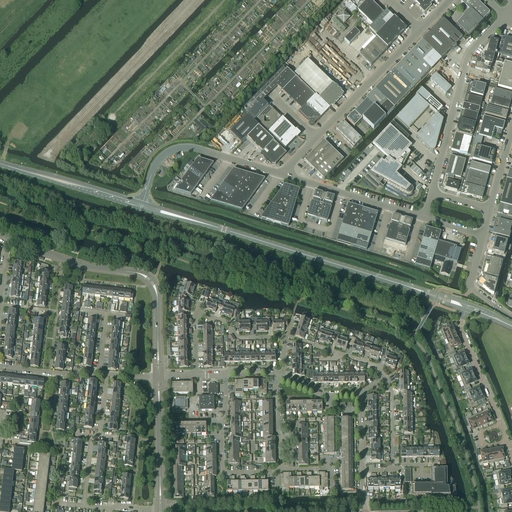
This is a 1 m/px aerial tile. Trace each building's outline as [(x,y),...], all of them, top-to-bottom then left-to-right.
[(372,25),(384,13),(370,0),(367,0),(357,10),(372,25)] [(424,14),(431,6),(430,5),(434,0),(417,0),(416,2),(420,7),(420,9),(424,14)] [(490,12),(477,0),(463,0),(462,1),(461,1),(461,2),(471,11),(466,16),(465,15),(456,24),(468,35),(490,12)] [(353,14),(358,9),(350,1),(345,6),(353,14)] [(376,35),(382,30),(388,23),(393,17),(393,16),(392,15),(391,15),(390,14),(386,10),(384,13),(372,25),(369,28),(376,35)] [(343,12),(337,18),(343,25),(350,18),(343,12)] [(400,35),(406,29),(394,17),(393,17),(388,23),(400,35)] [(347,28),(343,25),(337,18),(333,22),(344,32),(347,28)] [(463,38),(444,20),(436,28),(432,30),(432,31),(433,31),(424,41),(423,41),(433,50),(442,59),(451,49),(452,50),(455,50),(457,48),(456,45),(463,38)] [(394,42),(400,35),(388,23),(382,30),(394,42)] [(349,45),(360,35),(355,30),(344,40),(349,45)] [(387,48),(394,42),(382,30),(376,35),(375,36),(377,38),(387,48)] [(511,57),(511,39),(505,37),(501,55),(511,57)] [(384,53),(388,49),(387,48),(377,38),(372,42),(384,53)] [(489,73),(498,42),(492,40),(478,57),(474,69),(489,73)] [(428,56),(433,50),(423,41),(420,43),(421,44),(418,47),(428,56)] [(380,58),(384,53),(372,42),(368,47),(373,51),(380,58)] [(364,60),(368,55),(373,51),(368,47),(360,56),(364,60)] [(422,61),(428,56),(418,47),(414,49),(415,50),(413,52),(422,61)] [(375,62),(380,58),(373,51),(368,55),(375,62)] [(417,67),(422,61),(413,52),(409,54),(410,55),(408,58),(407,58),(417,67)] [(371,66),(375,62),(368,55),(364,60),(371,66)] [(411,72),(417,67),(407,58),(403,60),(404,60),(405,61),(402,63),(411,72)] [(329,109),(343,95),(308,60),(294,74),(316,96),(329,109)] [(420,81),(426,75),(431,70),(422,61),(417,67),(411,72),(420,81)] [(511,64),(505,62),(503,69),(511,71),(511,64)] [(420,81),(411,72),(402,63),(398,65),(399,66),(395,71),(413,88),(420,81)] [(286,71),(283,68),(268,83),(274,89),(277,86),(286,95),(299,81),(287,69),(286,71)] [(511,71),(503,69),(501,75),(511,77),(511,71)] [(408,94),(413,88),(395,71),(391,73),(392,74),(390,76),(389,76),(408,94)] [(435,74),(430,80),(433,83),(438,77),(435,74)] [(511,77),(501,75),(500,81),(511,84),(511,77)] [(394,108),(408,94),(389,76),(385,78),(386,78),(386,79),(376,90),(387,101),(394,108)] [(438,77),(433,83),(436,86),(442,80),(438,77)] [(442,80),(436,86),(439,89),(445,83),(442,80)] [(292,101),(305,87),(299,81),(286,95),(292,101)] [(511,90),(511,84),(500,81),(498,87),(499,87),(511,90)] [(469,82),(466,94),(483,98),(486,86),(469,82)] [(270,94),(274,89),(268,83),(264,88),(270,94)] [(445,83),(439,89),(446,95),(451,89),(445,83)] [(484,103),(487,104),(508,110),(511,96),(511,94),(499,90),(499,87),(498,87),(489,85),(484,103)] [(298,107),(312,93),(305,87),(292,101),(298,107)] [(266,98),(270,94),(264,88),(260,92),(266,98)] [(419,98),(424,92),(422,89),(416,95),(419,98)] [(367,99),(378,110),(385,117),(394,108),(387,101),(376,90),(372,92),(373,93),(367,99)] [(254,121),(255,120),(268,106),(263,101),(266,98),(260,92),(244,108),(247,111),(245,112),(254,121)] [(419,98),(422,100),(427,94),(424,92),(419,98)] [(302,110),(307,105),(315,97),(315,96),(312,93),(298,107),(302,110)] [(422,100),(424,103),(430,97),(427,94),(422,100)] [(484,105),(484,104),(481,103),(482,99),(466,95),(463,104),(480,109),(483,109),(484,105)] [(321,118),(329,109),(316,96),(315,96),(315,97),(307,105),(321,118)] [(417,96),(409,105),(421,116),(429,107),(417,96)] [(437,114),(442,108),(430,97),(424,103),(437,114)] [(373,129),(385,117),(378,110),(367,99),(355,111),(362,118),(373,129)] [(463,104),(461,111),(478,115),(480,109),(463,104)] [(321,118),(307,105),(302,110),(298,114),(306,122),(309,122),(309,124),(311,126),(313,126),(315,124),(315,122),(317,122),(321,118)] [(415,123),(421,116),(409,105),(403,112),(415,123)] [(487,106),(484,105),(483,109),(482,113),(484,114),(506,120),(508,112),(487,106)] [(281,117),(272,108),(269,106),(268,106),(255,120),(267,131),(281,117)] [(478,115),(461,111),(459,120),(478,125),(480,116),(478,116),(478,115)] [(354,127),(362,119),(354,112),(346,120),(354,127)] [(408,130),(415,123),(403,112),(396,119),(408,130)] [(241,144),(247,138),(258,126),(247,115),(230,133),(241,144)] [(429,123),(440,133),(443,120),(437,115),(429,123)] [(503,128),(504,126),(505,123),(484,117),(478,136),(491,140),(491,139),(499,141),(502,130),(503,130),(503,128)] [(282,118),(275,126),(268,133),(285,149),(296,138),(295,138),(298,135),(295,132),(296,131),(282,118)] [(478,126),(478,125),(459,120),(455,133),(475,138),(478,126)] [(343,122),(335,130),(336,129),(354,147),(353,148),(362,140),(343,122)] [(422,130),(429,136),(437,143),(440,133),(429,123),(422,130)] [(262,152),(266,149),(274,141),(258,126),(247,138),(262,152)] [(401,170),(402,169),(410,153),(408,150),(412,146),(390,126),(373,144),(387,157),(401,170)] [(416,137),(423,144),(429,136),(422,130),(416,137)] [(470,155),(474,139),(455,134),(451,150),(470,155)] [(437,143),(429,136),(423,144),(430,150),(431,151),(433,151),(434,150),(435,149),(437,143)] [(286,153),(274,141),(266,149),(262,152),(261,154),(272,165),(276,165),(286,153)] [(326,152),(331,147),(324,141),(319,146),(326,152)] [(321,157),(326,152),(319,146),(315,151),(321,157)] [(491,165),(495,151),(476,146),(472,159),(491,165)] [(326,161),(335,152),(331,147),(326,152),(321,157),(326,161)] [(316,162),(321,157),(315,151),(310,156),(316,162)] [(330,166),(339,156),(335,152),(326,161),(330,166)] [(311,167),(316,162),(310,156),(305,161),(311,167)] [(334,170),(344,160),(339,156),(330,166),(334,170)] [(462,173),(465,160),(450,156),(447,169),(462,173)] [(316,171),(326,161),(321,157),(316,162),(311,167),(316,171)] [(401,170),(387,157),(384,161),(381,159),(367,174),(379,185),(382,181),(385,185),(386,183),(387,184),(405,194),(406,194),(407,195),(408,195),(409,195),(410,194),(411,194),(412,194),(412,193),(413,192),(413,191),(413,190),(413,189),(413,188),(412,188),(412,187),(397,174),(401,170)] [(207,173),(213,163),(198,159),(194,164),(207,173)] [(320,176),(330,166),(326,161),(316,171),(320,176)] [(488,175),(490,168),(471,163),(469,170),(488,175)] [(204,177),(207,173),(194,164),(191,168),(204,177)] [(324,180),(325,179),(334,170),(330,166),(320,176),(324,180)] [(200,181),(204,177),(191,168),(188,172),(200,181)] [(242,183),(246,179),(249,174),(233,169),(230,174),(242,183)] [(460,179),(462,173),(447,169),(445,175),(460,179)] [(463,194),(466,182),(469,170),(466,169),(463,180),(460,192),(460,193),(463,194)] [(485,187),(488,175),(469,170),(466,182),(485,187)] [(197,186),(200,181),(188,172),(185,177),(197,186)] [(239,188),(242,183),(230,174),(227,179),(239,188)] [(258,188),(265,179),(249,174),(246,179),(258,188)] [(442,180),(441,186),(444,187),(444,189),(460,193),(460,192),(463,180),(445,175),(444,181),(442,180)] [(194,190),(197,186),(185,177),(181,181),(194,190)] [(236,192),(239,188),(227,179),(223,183),(236,192)] [(255,193),(258,188),(246,179),(242,183),(255,193)] [(511,207),(511,181),(506,180),(500,204),(511,207)] [(191,195),(194,190),(181,181),(175,190),(191,195)] [(482,199),(485,187),(466,182),(463,194),(482,199)] [(233,197),(236,192),(223,183),(220,187),(233,197)] [(252,197),(255,193),(242,183),(239,188),(252,197)] [(285,185),(260,218),(288,227),(300,189),(285,185)] [(230,201),(233,197),(220,187),(217,192),(230,201)] [(249,201),(252,197),(239,188),(236,192),(249,201)] [(322,203),(324,194),(314,191),(312,199),(313,199),(313,201),(322,203)] [(226,206),(230,201),(217,192),(210,201),(226,206)] [(245,206),(249,201),(236,192),(233,197),(245,206)] [(332,205),(334,197),(324,194),(322,203),(331,206),(331,205),(332,205)] [(242,211),(245,206),(233,197),(230,201),(226,206),(242,211)] [(322,203),(313,201),(312,202),(311,201),(307,216),(317,219),(322,203)] [(327,222),(331,207),(330,207),(331,206),(322,203),(317,219),(327,222)] [(361,214),(363,209),(348,204),(346,210),(361,214)] [(511,217),(511,207),(500,204),(497,214),(511,217)] [(376,219),(378,213),(363,209),(361,214),(376,219)] [(359,219),(361,214),(346,210),(345,215),(359,219)] [(374,224),(376,219),(361,214),(359,219),(374,224)] [(496,219),(511,223),(511,217),(497,214),(496,219)] [(358,225),(359,219),(345,215),(343,220),(358,225)] [(413,221),(403,218),(393,215),(390,223),(391,223),(391,224),(400,227),(409,230),(409,228),(410,229),(413,221)] [(373,229),(374,224),(359,219),(358,225),(373,229)] [(509,238),(510,233),(511,223),(496,219),(493,228),(494,229),(493,234),(508,238),(509,238)] [(356,230),(358,225),(343,220),(341,225),(356,230)] [(400,227),(391,224),(391,225),(390,225),(385,240),(395,243),(400,227)] [(355,235),(356,230),(341,225),(340,230),(355,235)] [(371,234),(373,229),(358,225),(356,230),(371,234)] [(405,246),(409,231),(408,231),(409,230),(400,227),(395,243),(405,246)] [(438,243),(438,241),(441,232),(426,228),(423,239),(438,243)] [(353,240),(355,235),(340,230),(338,236),(353,240)] [(370,239),(371,234),(356,230),(355,235),(370,239)] [(508,238),(493,234),(492,237),(491,237),(487,250),(504,255),(508,238)] [(368,245),(370,239),(355,235),(353,240),(368,245)] [(351,246),(353,240),(338,236),(337,241),(351,246)] [(433,259),(434,256),(438,243),(423,239),(418,254),(433,259)] [(366,250),(368,245),(353,240),(351,246),(366,250)] [(456,249),(456,247),(438,241),(438,243),(434,256),(444,259),(451,261),(452,261),(456,249)] [(456,249),(452,261),(457,263),(461,250),(456,249)] [(431,264),(433,259),(418,254),(416,259),(431,264)] [(500,269),(503,261),(485,256),(483,264),(500,269)] [(444,263),(441,273),(448,275),(451,265),(450,265),(451,261),(444,259),(435,257),(434,260),(444,263)] [(430,269),(431,264),(416,259),(415,265),(430,269)] [(498,278),(500,269),(483,264),(481,273),(498,278)] [(493,295),(497,281),(480,276),(479,281),(480,285),(490,294),(493,295)] [(186,283),(184,288),(194,292),(196,286),(186,283)] [(194,292),(184,288),(182,287),(180,292),(179,292),(178,295),(186,298),(187,295),(192,297),(194,292)] [(125,291),(124,299),(133,300),(134,292),(125,291)] [(189,306),(189,301),(184,301),(184,298),(175,298),(175,301),(176,301),(176,307),(178,307),(189,306)] [(205,309),(210,311),(213,301),(208,299),(205,309)] [(217,307),(220,308),(222,301),(219,300),(218,302),(213,301),(210,311),(215,313),(217,307)] [(221,315),(226,316),(230,306),(227,305),(228,302),(222,301),(220,308),(223,309),(221,315)] [(230,306),(226,316),(231,318),(233,313),(236,314),(239,305),(234,303),(232,307),(230,306)] [(189,306),(178,307),(178,312),(175,312),(175,315),(184,315),(184,312),(189,312),(189,306)] [(284,320),(278,321),(279,331),(284,331),(284,326),(287,326),(287,317),(284,317),(284,320)] [(244,332),(244,321),(239,321),(239,318),(236,318),(236,326),(239,326),(239,332),(244,332)] [(250,321),(244,321),(244,332),(250,332),(250,326),(253,326),(253,318),(250,318),(250,321)] [(256,318),(253,318),(253,326),(256,326),(256,332),(262,332),(261,321),(261,318),(256,318)] [(267,321),(261,321),(262,332),(267,332),(267,326),(270,326),(270,318),(267,318),(267,321)] [(273,318),(270,318),(270,326),(273,326),(273,331),(279,331),(278,321),(273,321),(273,318)] [(440,330),(442,336),(454,330),(452,325),(449,327),(449,326),(445,328),(440,330)] [(319,341),(324,343),(328,333),(323,331),(323,328),(320,327),(318,335),(321,336),(319,341)] [(59,334),(59,337),(63,337),(63,339),(67,339),(67,335),(68,331),(69,332),(69,329),(68,329),(60,328),(59,334)] [(446,340),(456,335),(454,330),(442,336),(444,341),(446,340)] [(331,340),(334,341),(337,332),(334,331),(333,334),(328,333),(324,343),(330,345),(331,340)] [(335,346),(341,348),(344,338),(339,336),(340,333),(337,332),(334,341),(337,342),(335,346)] [(229,342),(229,340),(233,337),(232,335),(228,337),(227,338),(224,338),(224,342),(227,342),(227,345),(227,348),(229,348),(229,345),(229,342)] [(446,340),(448,344),(448,345),(458,340),(456,335),(446,340)] [(348,345),(350,346),(353,338),(350,337),(349,339),(344,338),(341,348),(346,350),(348,345)] [(353,346),(351,352),(357,353),(360,343),(361,341),(356,339),(353,338),(350,346),(353,346)] [(448,345),(448,344),(446,345),(448,350),(446,351),(447,355),(454,352),(453,349),(460,346),(458,340),(448,345)] [(369,343),(366,342),(366,343),(361,341),(360,343),(357,353),(362,355),(364,350),(367,351),(369,343)] [(368,357),(373,359),(376,348),(371,347),(372,344),(369,343),(367,351),(369,352),(368,357)] [(58,346),(57,352),(65,353),(68,353),(68,350),(65,350),(66,346),(66,344),(58,344),(58,346)] [(376,348),(373,359),(378,360),(380,355),(383,356),(385,348),(382,347),(381,350),(376,348)] [(384,365),(389,367),(393,357),(393,355),(388,353),(389,352),(385,351),(383,359),(386,360),(384,365)] [(452,359),(454,364),(466,359),(465,355),(464,355),(464,354),(462,355),(462,354),(456,356),(455,353),(448,356),(450,359),(452,359)] [(393,357),(389,367),(395,369),(396,364),(399,365),(402,357),(399,356),(398,358),(393,357)] [(456,374),(457,373),(459,372),(463,371),(461,368),(467,365),(467,364),(468,364),(468,363),(468,362),(466,359),(454,364),(456,369),(454,370),(456,374)] [(459,372),(457,373),(458,376),(459,376),(461,381),(474,376),(472,372),(471,371),(470,372),(469,371),(464,374),(463,371),(459,372)] [(367,373),(359,373),(359,383),(364,383),(364,378),(367,378),(367,373)] [(466,390),(470,388),(469,385),(474,383),(474,382),(476,381),(475,380),(476,380),(474,376),(461,381),(465,390),(466,390)] [(243,393),(243,380),(234,380),(234,395),(240,395),(240,396),(243,396),(243,393)] [(267,380),(258,380),(258,393),(258,396),(262,396),(262,394),(267,394),(267,380)] [(193,383),(172,384),(172,394),(193,394),(193,383)] [(208,385),(209,395),(218,395),(218,385),(215,385),(215,384),(214,383),(213,383),(212,383),(212,384),(211,384),(211,385),(208,385)] [(469,399),(471,398),(481,394),(481,393),(480,390),(479,390),(479,389),(477,390),(477,389),(468,393),(466,390),(465,390),(464,390),(466,394),(467,393),(469,399)] [(483,399),(481,394),(471,398),(473,404),(470,405),(472,408),(478,406),(476,403),(483,399)] [(199,397),(199,411),(214,411),(214,397),(199,397)] [(186,412),(186,411),(185,411),(185,409),(187,409),(187,410),(188,410),(187,400),(185,400),(185,398),(175,398),(176,398),(176,400),(174,400),(173,400),(173,403),(173,407),(173,406),(173,410),(174,410),(176,410),(176,411),(176,412),(186,412)] [(482,413),(487,424),(492,422),(491,419),(492,419),(490,415),(489,415),(487,410),(482,413)] [(482,427),(487,424),(482,413),(477,415),(482,427)] [(472,417),(477,429),(482,427),(477,415),(472,417)] [(472,431),(477,429),(472,417),(467,419),(472,431)] [(350,418),(341,418),(342,491),(352,490),(350,418)] [(334,419),(324,419),(324,455),(334,455),(334,419)] [(127,443),(127,445),(135,446),(135,440),(134,440),(134,437),(128,436),(128,437),(125,437),(124,442),(127,443)] [(36,437),(28,437),(27,441),(20,440),(19,443),(32,445),(32,443),(35,444),(36,437)] [(133,458),(125,457),(125,463),(124,466),(132,467),(133,464),(133,458)] [(448,468),(440,468),(440,469),(438,469),(438,468),(431,468),(431,473),(431,483),(429,483),(412,484),(412,495),(412,496),(428,496),(428,497),(450,496),(456,496),(455,485),(448,485),(448,482),(448,468)] [(496,475),(497,481),(510,478),(510,474),(509,474),(509,473),(507,473),(507,472),(501,473),(501,470),(494,471),(495,475),(496,475)] [(289,488),(288,473),(283,473),(283,474),(280,474),(280,491),(281,491),(281,489),(285,489),(285,491),(289,491),(289,488)] [(325,473),(319,473),(320,487),(319,487),(319,491),(323,491),(323,488),(328,488),(328,490),(328,474),(325,474),(325,473)] [(510,478),(497,481),(498,486),(497,487),(498,490),(500,490),(504,489),(503,486),(511,484),(510,478)] [(102,486),(94,485),(94,491),(94,494),(102,495),(102,493),(102,486)] [(511,490),(502,493),(503,499),(511,497),(511,490)] [(511,497),(503,499),(500,499),(501,505),(500,505),(501,509),(507,508),(507,504),(511,503),(511,497)]
